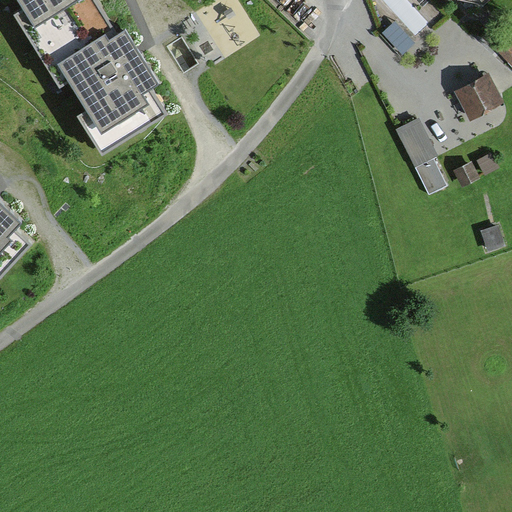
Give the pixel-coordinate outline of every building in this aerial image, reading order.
[(15,0),(20,8),(14,14),(26,31),(38,48),(102,10),(97,0),(15,0)] [(414,4),(384,30),(402,51),(432,25),(414,4)] [(102,10),(38,48),(59,85),(67,81),(85,110),(76,115),(103,153),(166,114),(150,88),(160,82),(154,73),(125,29),(116,33),(102,10)] [(487,75),(458,88),(471,118),(501,105),(487,75)] [(398,128),(429,195),(452,185),(421,118),(398,128)] [(0,276),(33,245),(16,229),(22,223),(0,203),(0,276)] [(501,224),(481,230),(488,252),(508,246),(501,224)]
